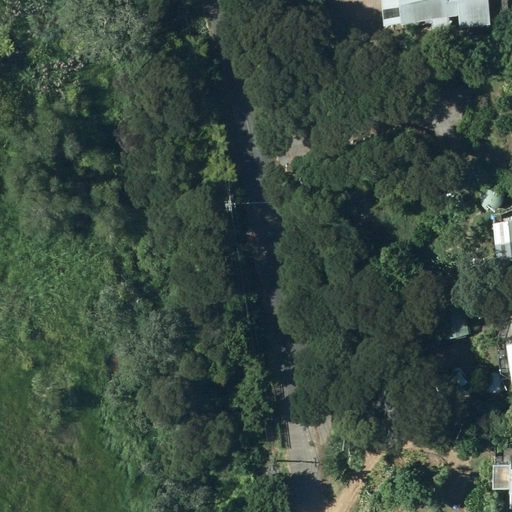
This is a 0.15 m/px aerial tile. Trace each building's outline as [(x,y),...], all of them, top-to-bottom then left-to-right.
[(401,0),(402,27),(463,18),(461,0),(401,0)] [(495,245),(511,243),(511,199),(492,201),(495,245)] [(436,299),(439,328),(463,326),(460,297),(436,299)] [(511,367),(511,301),(508,302),(510,325),(503,326),(506,368),(511,367)] [(511,439),(505,439),(505,446),(489,445),(489,469),(504,469),(504,463),(511,463),(511,439)] [(441,503),(454,511),(472,486),(458,477),(441,503)]
